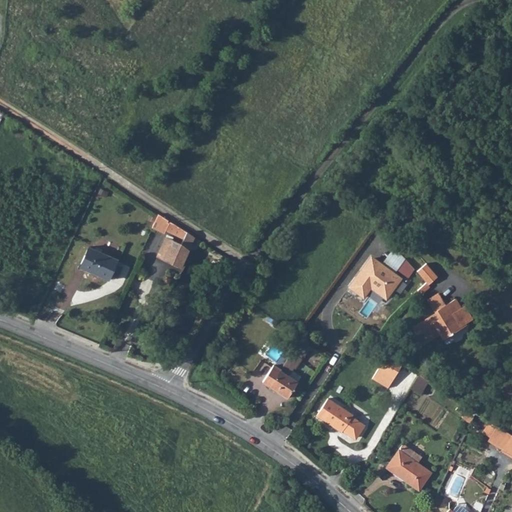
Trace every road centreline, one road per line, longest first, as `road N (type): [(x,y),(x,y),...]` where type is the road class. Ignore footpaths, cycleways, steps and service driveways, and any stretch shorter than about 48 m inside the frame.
road 1 (secondary): [(0,318),(229,421),(350,511)]
road 2 (residential): [(511,318),(323,176)]
